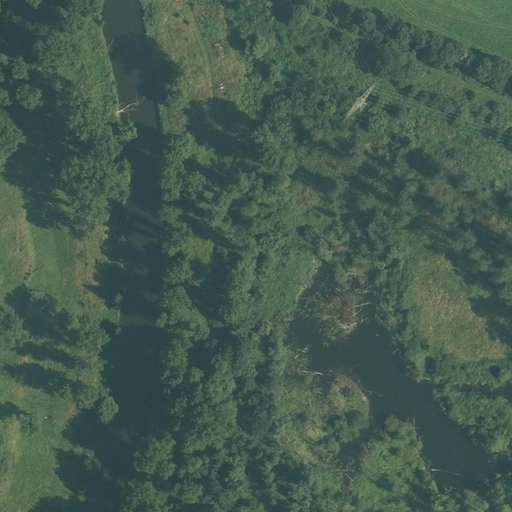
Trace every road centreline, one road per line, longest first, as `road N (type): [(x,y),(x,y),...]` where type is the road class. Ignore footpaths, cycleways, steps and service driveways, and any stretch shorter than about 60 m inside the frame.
road 1 (track): [(165,511),(215,286),(207,94),(184,0)]
road 2 (track): [(267,0),(511,111)]
